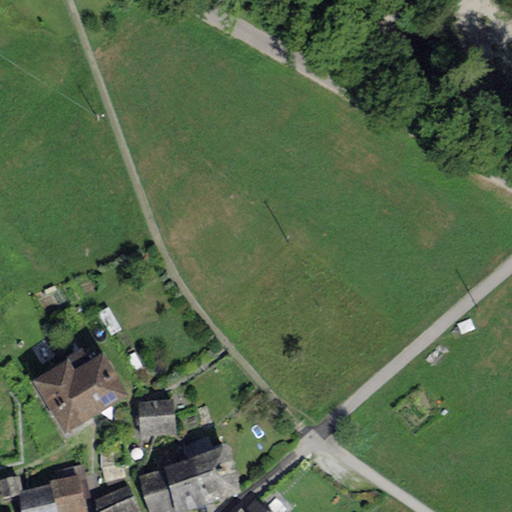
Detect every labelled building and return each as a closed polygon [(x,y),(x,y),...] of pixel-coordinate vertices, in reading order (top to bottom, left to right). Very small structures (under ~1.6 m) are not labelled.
[(128,396),(103,353),(97,343),(67,360),(73,370),(98,413),(128,396)] [(98,413),(73,370),(67,360),(31,381),(62,434),(98,413)] [(172,399),(137,402),(140,438),(175,435),(172,399)] [(163,470),(137,478),(146,511),(171,511),(173,511),(179,511),(242,493),(228,447),(162,467),(163,470)] [(49,480),(50,485),(55,511),(84,511),(78,475),(49,480)] [(20,511),(55,511),(50,485),(17,492),(20,511)] [(138,511),(130,487),(95,499),(94,511),(138,511)] [(267,511),(256,499),(241,511),(267,511)]
